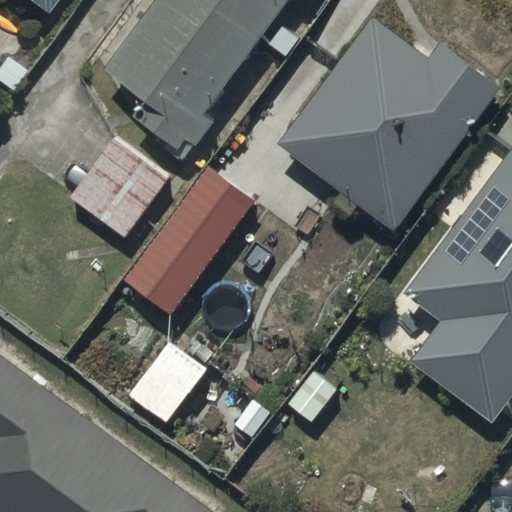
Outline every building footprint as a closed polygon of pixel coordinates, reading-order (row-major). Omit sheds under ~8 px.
[(19,0),(48,21),(63,0),(19,0)] [(151,0),(107,64),(147,91),(134,109),(177,139),(172,147),(184,155),(213,115),(205,109),(282,0),(151,0)] [(349,216),(361,199),(395,223),(501,78),(440,34),(427,51),(371,10),(278,138),(342,185),(329,202),(349,216)] [(126,231),(169,171),(114,132),(72,193),(126,231)] [(492,415),(511,388),(511,142),(405,287),(443,315),(412,356),(492,415)] [(170,307),(253,196),(209,162),(126,273),(170,307)] [(168,415),(207,362),(169,335),(131,388),(168,415)] [(212,511),(222,500),(0,339),(0,511),(212,511)]
